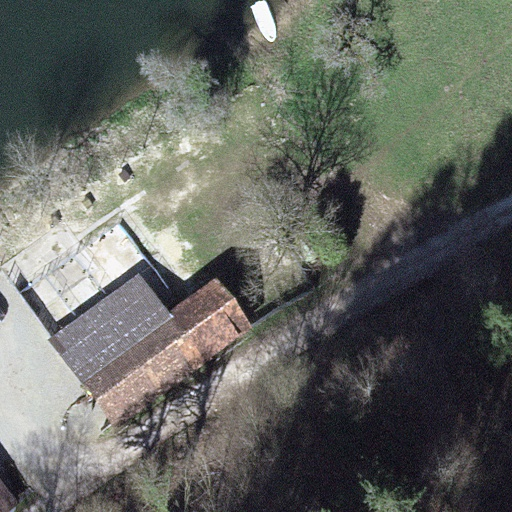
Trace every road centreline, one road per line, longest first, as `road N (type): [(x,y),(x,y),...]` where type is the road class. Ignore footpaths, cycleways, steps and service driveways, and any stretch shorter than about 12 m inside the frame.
road 1 (track): [(0,338),(184,219),(238,201),(456,242)]
road 2 (track): [(51,511),(331,317),(456,242)]
road 3 (track): [(79,491),(0,370)]
